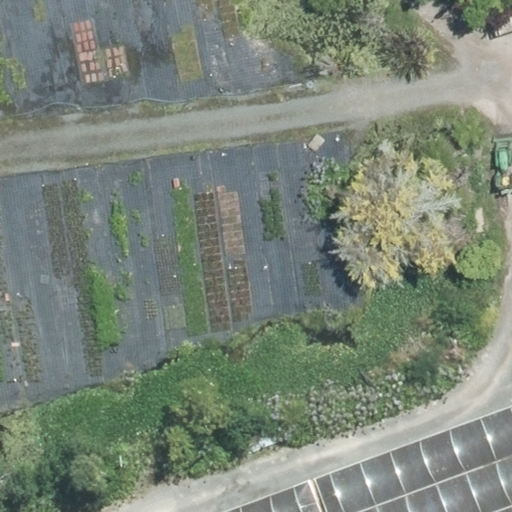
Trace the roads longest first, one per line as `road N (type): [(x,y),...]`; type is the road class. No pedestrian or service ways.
road 1 (track): [(511,85),(0,147)]
road 2 (track): [(511,386),(167,511)]
